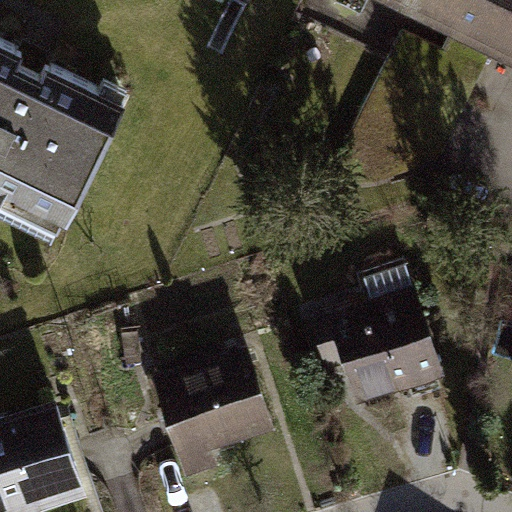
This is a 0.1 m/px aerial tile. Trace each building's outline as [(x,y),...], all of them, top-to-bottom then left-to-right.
[(401,32),(357,123),(440,163),(493,53),(511,62),(511,0),(389,0),(461,34),(450,56),(401,32)] [(25,55),(0,42),(0,191),(73,227),(132,107),(25,55)] [(416,277),(309,309),(327,367),(346,362),(355,391),(442,365),(416,277)] [(280,432),(250,345),(195,364),(157,376),(191,476),(226,465),(221,452),(280,432)] [(0,511),(50,511),(93,498),(71,432),(60,398),(0,417),(0,511)]
